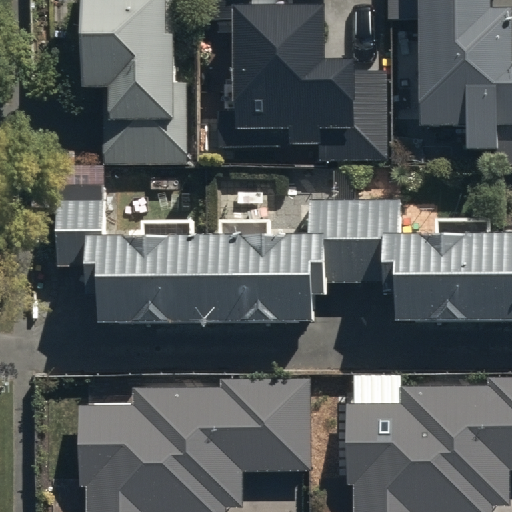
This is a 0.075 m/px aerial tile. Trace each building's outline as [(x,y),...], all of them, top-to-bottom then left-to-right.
[(176,83),(174,0),(82,0),(84,91),(103,91),(104,167),(189,166),(188,83),(176,83)] [(200,0),(200,22),(234,22),(235,131),(288,130),(288,151),(321,150),(321,160),(390,159),(389,71),(355,71),(355,57),(324,57),(324,4),(288,5),(288,0),(200,0)] [(388,0),(389,21),(418,21),(419,127),(467,126),(467,152),(490,152),(490,165),(511,164),(511,7),(492,8),(491,0),(388,0)] [(511,231),(491,232),(491,217),(435,217),(435,232),(401,232),(401,201),(310,201),(310,233),(273,233),(273,220),(219,220),(219,234),(196,234),(196,219),(140,219),(140,234),(102,234),(102,187),(54,187),(55,270),(85,270),(85,298),(98,298),(98,323),(315,322),(315,294),(329,294),(329,284),(382,284),(382,297),(396,297),(396,323),(511,322),(511,231)] [(80,406),(80,486),(87,486),(87,511),(227,511),(227,506),(244,506),(244,470),(311,471),(312,378),(221,377),(221,390),(136,389),(136,406),(80,406)] [(346,405),(345,483),(353,483),(352,511),(494,511),(494,505),(511,505),(511,467),(511,378),(489,378),(488,387),(401,386),(400,405),(346,405)]
